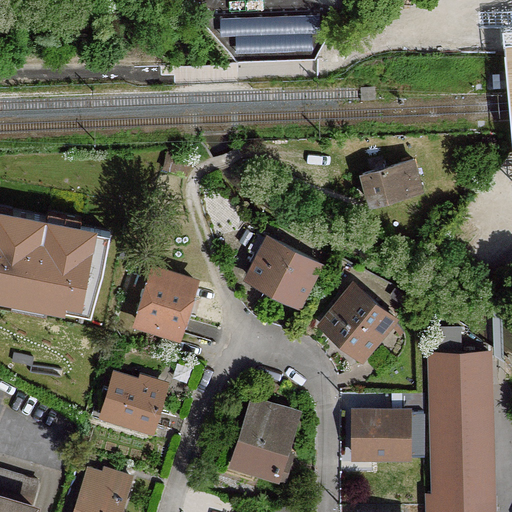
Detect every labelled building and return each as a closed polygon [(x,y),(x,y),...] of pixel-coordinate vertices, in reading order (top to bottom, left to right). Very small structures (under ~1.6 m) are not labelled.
[(323,10),(217,12),(213,21),(208,28),(238,62),(316,59),(323,10)] [(414,156),(364,169),(371,198),(422,184),(414,156)] [(102,270),(110,230),(64,221),(64,219),(12,209),(11,216),(0,214),(0,294),(13,297),(13,294),(48,300),(47,303),(64,306),(66,298),(93,303),(102,270)] [(270,235),(249,274),(300,300),(320,261),(270,235)] [(180,334),(196,283),(155,269),(139,321),(180,334)] [(324,321),(366,356),(397,319),(355,284),(324,321)] [(463,340),(462,321),(439,321),(439,340),(463,340)] [(426,511),(493,511),(490,356),(490,350),(433,351),(436,492),(426,492),(426,511)] [(138,381),(115,374),(110,392),(105,391),(98,414),(94,413),(92,419),(151,436),(157,416),(165,389),(149,384),(150,378),(140,375),(138,381)] [(424,391),(393,391),(394,408),(410,408),(411,408),(424,408),(424,391)] [(276,477),(296,415),(255,401),(237,458),(257,464),(255,470),(276,477)] [(356,408),(356,455),(410,455),(410,408),(394,408),(356,408)] [(125,511),(136,476),(107,467),(105,473),(91,469),(78,511),(125,511)] [(0,511),(29,511),(39,482),(0,469),(0,511)]
